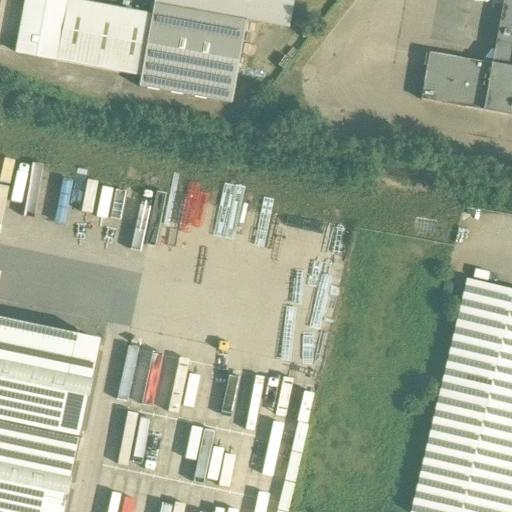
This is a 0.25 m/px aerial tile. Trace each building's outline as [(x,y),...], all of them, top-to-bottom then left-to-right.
[(68,0),(26,0),(16,53),(57,61),(68,0)] [(153,16),(68,0),(57,61),(142,77),(143,77),(154,16),(153,16)] [(294,0),(155,0),(153,16),(154,16),(143,77),(142,77),(140,87),(232,104),(247,22),(289,30),(294,0)] [(511,0),(504,0),(493,65),(430,54),(424,90),(428,90),(427,100),(422,100),(422,101),(511,117),(511,0)] [(511,511),(511,291),(467,281),(411,511),(511,511)] [(65,511),(101,343),(0,322),(0,511),(65,511)]
